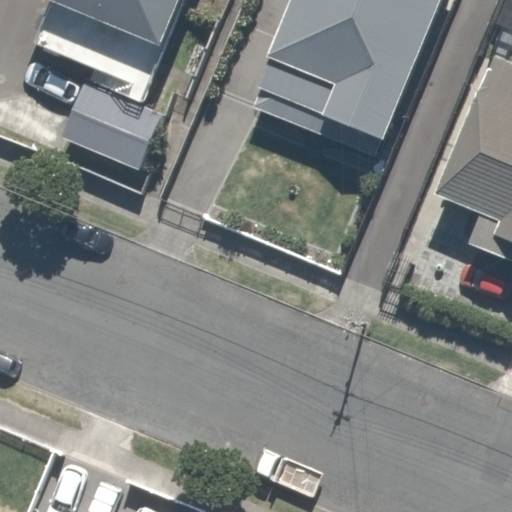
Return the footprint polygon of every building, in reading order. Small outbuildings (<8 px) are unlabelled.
[(134,103),(149,110),(194,0),(48,0),(46,6),(58,10),(41,51),(138,91),(134,103)] [(300,0),(274,64),(277,65),(264,94),(266,95),(258,112),(381,162),(387,146),(391,147),(450,0),(300,0)] [(475,250),(511,265),(511,67),(500,62),(443,201),(487,220),(475,250)] [(90,85),(65,144),(144,177),(169,118),(149,110),(134,103),(90,85)] [(98,511),(114,475),(68,456),(44,511),(98,511)]
